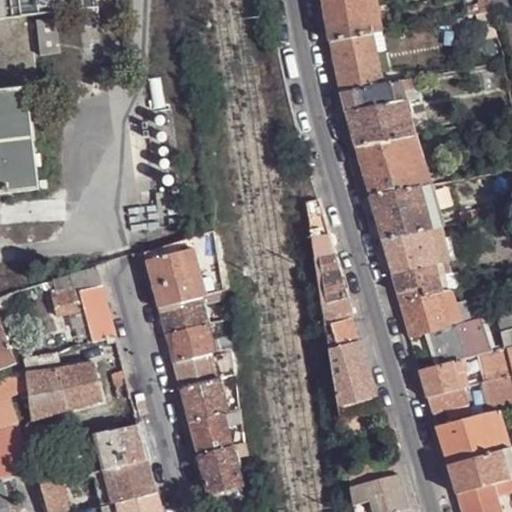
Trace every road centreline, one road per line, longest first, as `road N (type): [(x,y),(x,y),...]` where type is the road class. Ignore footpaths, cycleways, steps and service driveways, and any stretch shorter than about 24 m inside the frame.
road 1 (residential): [(436,511),(339,188),(297,0)]
road 2 (unclassified): [(193,511),(132,278)]
